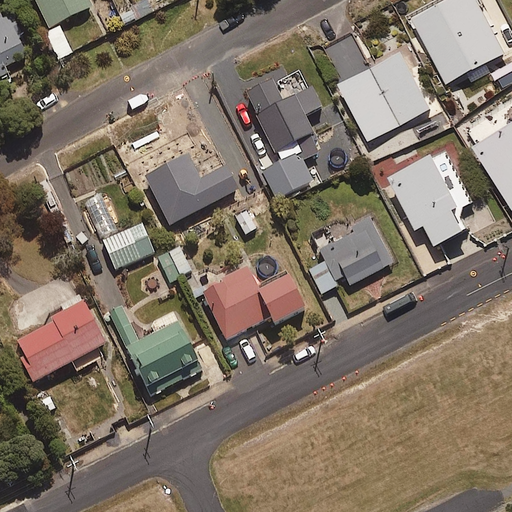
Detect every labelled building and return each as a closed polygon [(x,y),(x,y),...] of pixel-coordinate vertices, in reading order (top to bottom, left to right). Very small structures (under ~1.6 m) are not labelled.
[(35,0),(49,26),(92,6),(89,0),(35,0)] [(511,35),(500,12),(488,19),(478,0),(454,0),(411,23),(445,89),(511,54),(511,35)] [(0,76),(9,73),(6,65),(27,56),(20,37),(24,35),(15,12),(0,18),(0,76)] [(60,58),(73,52),(60,26),(47,33),(60,58)] [(367,144),(432,112),(402,52),(337,84),(367,144)] [(311,86),(307,88),(299,69),(274,81),(272,77),(246,89),(276,157),(262,163),(278,199),(315,181),(305,159),(322,151),(305,113),(320,106),(311,86)] [(511,199),(511,100),(469,125),(511,199)] [(460,207),(474,200),(448,148),(395,174),(420,226),(429,222),(439,242),(469,227),(460,207)] [(237,185),(251,177),(239,158),(226,166),(237,185)] [(177,174),(149,189),(172,233),(176,231),(183,243),(207,231),(177,174)] [(326,260),(310,268),(323,294),(340,285),(337,279),(345,275),(351,285),(394,262),(368,213),(316,241),(326,260)] [(116,269),(155,252),(142,223),(104,240),(116,269)] [(171,283),(193,271),(179,245),(157,256),(171,283)] [(287,269),(257,284),(248,266),(203,290),(228,339),(271,317),(275,324),(307,307),(287,269)] [(175,311),(148,324),(153,334),(140,340),(121,299),(106,307),(148,396),(203,370),(175,311)] [(79,357),(106,343),(83,301),(49,319),(51,321),(18,339),(26,356),(22,358),(34,381),(69,362),(73,370),(83,364),(79,357)]
